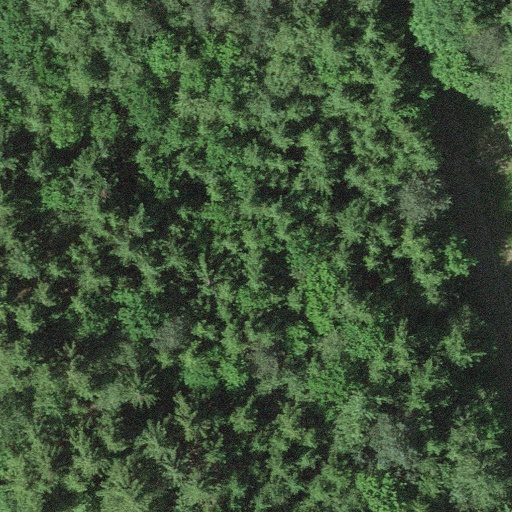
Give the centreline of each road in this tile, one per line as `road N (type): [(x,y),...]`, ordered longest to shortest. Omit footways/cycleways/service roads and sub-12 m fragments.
road 1 (track): [(416,0),(474,187)]
road 2 (track): [(474,187),(511,311)]
